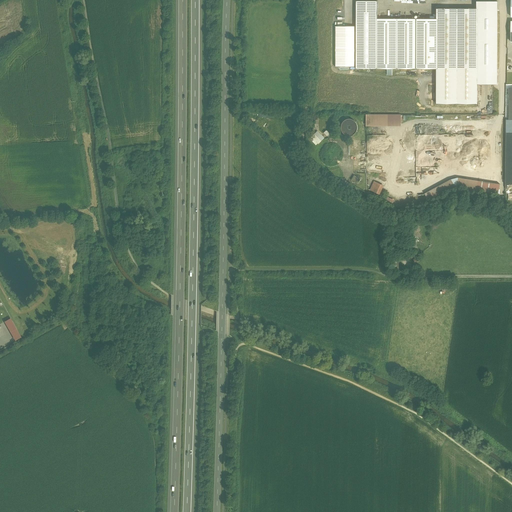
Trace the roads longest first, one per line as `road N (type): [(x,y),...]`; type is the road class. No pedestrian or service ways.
road 1 (secondary): [(226,0),(216,511)]
road 2 (motorway): [(180,0),(171,511)]
road 3 (motorway): [(188,511),(197,0)]
road 4 (track): [(505,0),(502,141)]
